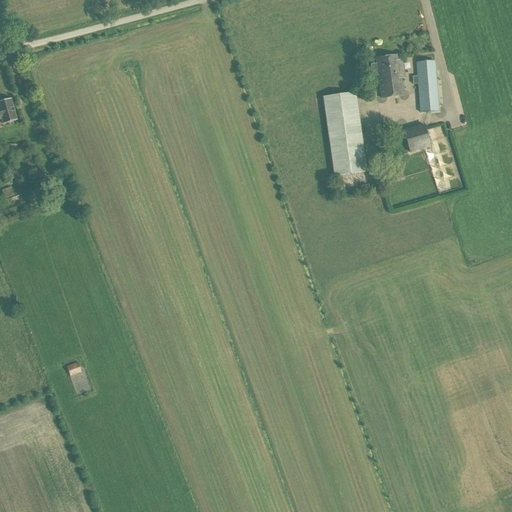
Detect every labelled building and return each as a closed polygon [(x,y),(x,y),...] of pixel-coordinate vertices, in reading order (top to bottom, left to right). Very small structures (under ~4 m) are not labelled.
[(399,62),(398,56),(376,59),(381,98),(403,95),(401,76),(404,76),(402,62),(399,62)] [(421,112),(438,111),(434,62),(417,63),(418,74),(421,112)] [(27,93),(33,92),(30,83),(24,85),(27,93)] [(335,176),(366,172),(355,93),(324,97),(335,176)] [(16,120),(10,99),(0,101),(0,118),(2,119),(3,124),(16,120)] [(31,125),(34,137),(43,134),(40,122),(31,125)] [(411,152),(430,146),(423,126),(404,131),(411,152)] [(10,179),(37,171),(36,164),(37,164),(35,157),(26,160),(28,168),(9,174),(10,179)] [(11,187),(2,191),(4,199),(13,195),(11,187)] [(78,363),(67,367),(70,376),(81,372),(78,363)]
